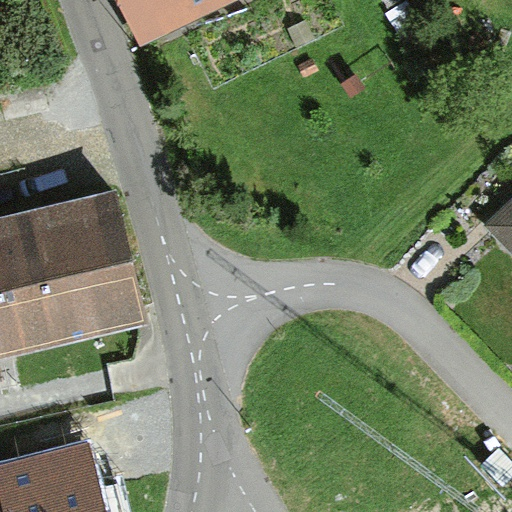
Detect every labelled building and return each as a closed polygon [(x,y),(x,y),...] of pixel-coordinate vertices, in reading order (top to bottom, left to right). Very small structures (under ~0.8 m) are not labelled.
[(120,0),(143,47),(241,0),(120,0)] [(383,0),(390,9),(401,0),(383,0)] [(0,360),(148,321),(111,188),(0,216),(0,360)] [(511,198),(486,223),(511,250),(511,198)] [(0,511),(100,511),(83,445),(0,466),(0,511)]
